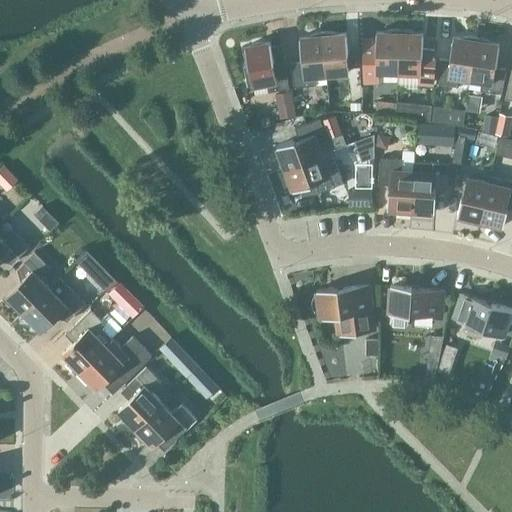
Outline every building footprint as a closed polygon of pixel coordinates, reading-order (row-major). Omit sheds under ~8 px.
[(398,71),(400,29),(390,30),(383,32),(376,31),(375,48),(364,49),(365,81),(377,80),(377,70),(398,71)] [(400,29),(398,71),(419,72),(419,82),(431,83),(434,51),(423,50),(423,33),(415,33),(405,30),(400,29)] [(328,31),(322,32),(326,74),(348,72),(348,67),(360,66),(359,55),(348,56),(346,33),(339,33),(328,31)] [(326,74),(322,32),(313,33),(307,36),(299,37),(301,60),(290,62),(294,87),(315,84),(314,75),(326,74)] [(470,78),(476,37),(467,36),(460,37),(452,36),(449,59),(438,58),(436,83),(456,86),(458,76),(470,78)] [(476,37),(470,78),(482,80),(480,90),(501,93),(506,69),(496,66),(499,43),(492,42),(482,38),(476,37)] [(288,88),(285,63),(275,64),(270,41),(265,42),(261,42),(257,42),(253,43),(250,45),(244,46),(247,64),(243,65),(247,85),(266,82),(268,91),(288,88)] [(275,93),(276,102),(293,100),(291,90),(275,93)] [(481,96),(467,93),(465,109),(479,112),(481,96)] [(375,113),(395,115),(397,102),(377,100),(375,113)] [(397,102),(395,115),(411,117),(412,101),(397,100),(397,102)] [(430,119),(462,124),(464,109),(431,104),(430,119)] [(495,133),(508,136),(511,116),(511,115),(499,113),(495,133)] [(320,119),(327,139),(342,133),(334,114),(320,119)] [(482,130),(495,132),(497,116),(484,114),(482,130)] [(282,168),(322,154),(317,142),(327,139),(319,118),(294,127),(298,137),(277,145),(279,152),(280,163),(282,168)] [(453,144),(454,126),(436,125),(435,143),(453,144)] [(457,136),(474,139),(476,128),(459,125),(457,136)] [(378,133),(374,144),(386,149),(390,137),(378,133)] [(491,144),(488,161),(506,163),(509,147),(491,144)] [(410,212),(413,170),(413,160),(414,150),(402,150),(402,159),(380,157),(378,184),(388,185),(387,208),(395,208),(405,212),(410,212)] [(326,165),(322,154),(282,168),(286,177),(290,182),(293,190),(315,182),(318,191),(343,182),(336,161),(326,165)] [(413,170),(410,212),(420,212),(427,210),(434,211),(436,188),(446,189),(448,163),(413,160),(413,170)] [(0,167),(0,183),(6,190),(18,179),(4,164),(0,167)] [(489,182),(488,182),(455,174),(452,189),(462,192),(457,214),(464,216),(470,220),(477,222),(479,223),(489,182)] [(489,182),(479,223),(481,223),(488,224),(496,223),(503,225),(508,203),(511,203),(511,180),(489,176),(488,182),(489,182)] [(371,207),(371,191),(358,191),(348,191),(348,207),(371,207)] [(38,219),(49,230),(58,222),(47,210),(38,219)] [(4,240),(0,235),(0,257),(3,255),(11,263),(29,246),(14,230),(4,240)] [(23,312),(50,287),(39,276),(49,266),(34,251),(16,268),(25,277),(6,295),(23,312)] [(105,290),(114,280),(104,269),(94,280),(105,290)] [(60,277),(50,287),(23,312),(40,330),(59,312),(67,320),(85,303),(60,277)] [(108,292),(120,304),(129,295),(117,283),(108,292)] [(319,311),(320,318),(338,315),(340,334),(338,334),(338,335),(357,333),(356,331),(374,329),(369,284),(338,288),(337,286),(316,289),(317,296),(313,296),(312,300),(312,304),(313,308),(315,311),(319,311)] [(410,314),(410,312),(441,314),(443,289),(412,287),(412,285),(390,284),(388,313),(390,313),(389,322),(392,325),(405,326),(408,324),(408,314),(410,314)] [(491,303),(462,293),(454,317),(483,327),(483,329),(503,336),(505,329),(508,326),(510,319),(510,315),(511,308),(492,301),(491,303)] [(105,344),(112,337),(102,327),(105,324),(90,308),(72,326),(80,334),(62,352),(70,360),(67,363),(76,372),(105,344)] [(112,337),(105,344),(76,372),(86,382),(89,379),(96,387),(116,368),(127,379),(151,355),(132,335),(121,347),(112,337)] [(159,349),(187,378),(199,366),(171,337),(159,349)] [(365,338),(365,355),(378,355),(378,338),(365,338)] [(420,353),(419,369),(436,370),(437,350),(424,348),(423,353),(420,353)] [(440,359),(437,370),(448,373),(452,362),(440,359)] [(135,427),(161,402),(151,391),(161,381),(146,366),(128,383),(136,392),(118,409),(135,427)] [(199,366),(187,378),(207,399),(219,387),(199,366)] [(171,412),(161,402),(135,427),(152,445),(170,427),(178,435),(196,418),(181,402),(171,412)]
